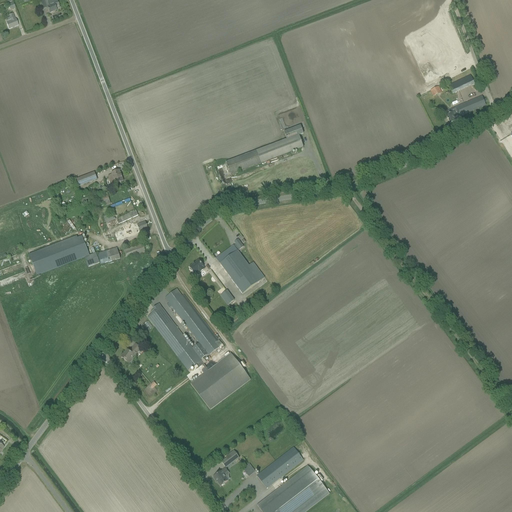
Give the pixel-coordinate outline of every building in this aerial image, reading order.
[(43,0),(40,1),(43,9),(43,8),(47,7),(49,14),(57,11),(56,9),(55,7),(58,6),(59,6),(58,2),(53,4),(52,2),(51,3),(49,2),(48,0),(43,0)] [(10,18),(5,20),(7,23),(6,23),(7,25),(9,29),(18,26),(16,21),(16,20),(15,20),(13,16),(13,14),(9,16),(10,18)] [(424,84),(466,66),(446,17),(431,23),(445,57),(447,56),(451,66),(445,69),(427,26),(417,30),(435,74),(432,76),(414,33),(405,37),(424,84)] [(419,97),(427,93),(416,67),(407,71),(419,97)] [(449,86),(453,95),(475,84),(471,76),(449,86)] [(439,87),(431,91),(434,97),(442,93),(439,87)] [(452,114),(447,117),(451,124),(460,119),(459,117),(486,106),(482,98),(458,108),(455,110),(456,113),(453,115),(452,114)] [(225,164),(230,176),(303,148),(299,136),(303,134),(300,127),(284,133),(287,140),(225,164)] [(110,178),(108,178),(111,184),(111,186),(116,185),(119,184),(123,182),(119,171),(114,173),(112,174),(112,175),(110,176),(110,178)] [(75,180),(78,188),(97,180),(94,173),(75,180)] [(81,200),(83,204),(92,200),(90,196),(81,200)] [(102,198),(105,207),(111,204),(108,196),(102,198)] [(116,219),(118,224),(123,222),(138,216),(136,211),(116,219)] [(114,234),(117,242),(148,230),(145,222),(139,225),(138,222),(126,227),(127,229),(114,234)] [(29,255),(37,276),(85,258),(83,254),(88,252),(82,236),(78,238),(77,236),(29,255)] [(216,259),(243,295),(264,278),(253,263),(249,266),(238,252),(243,247),(238,240),(234,243),(236,245),(234,247),(234,246),(216,259)] [(124,251),(127,260),(146,252),(143,244),(124,251)] [(99,259),(101,265),(120,259),(117,248),(98,254),(98,257),(99,259)] [(97,257),(96,254),(85,258),(88,268),(100,263),(98,259),(99,259),(98,257),(97,257)] [(199,261),(189,268),(190,269),(190,270),(191,271),(192,271),(197,277),(200,274),(200,273),(205,269),(199,261)] [(188,371),(194,368),(196,370),(202,365),(207,372),(190,384),(210,411),(251,380),(231,354),(209,370),(201,360),(208,355),(209,356),(220,347),(222,346),(222,345),(219,340),(218,341),(184,295),(182,297),(177,290),(165,298),(169,303),(167,305),(170,309),(172,307),(199,343),(192,349),(159,304),(154,308),(154,309),(151,312),(152,314),(148,317),(188,371)] [(220,296),(227,306),(234,301),(227,291),(220,296)] [(148,321),(144,325),(149,331),(153,327),(148,321)] [(121,358),(129,364),(141,349),(135,345),(130,352),(127,350),(121,358)] [(257,477),(266,489),(303,461),(293,448),(257,477)] [(221,462),(226,469),(239,459),(234,451),(227,456),(228,457),(221,462)] [(257,505),(261,511),(306,511),(329,494),(321,483),(323,481),(319,476),(317,478),(308,466),(257,505)] [(250,467),(244,471),(249,477),(254,473),(250,467)] [(217,482),(221,487),(222,486),(223,486),(225,485),(225,484),(228,481),(224,475),(228,472),(225,469),(221,472),(213,478),(217,483),(217,482)]
